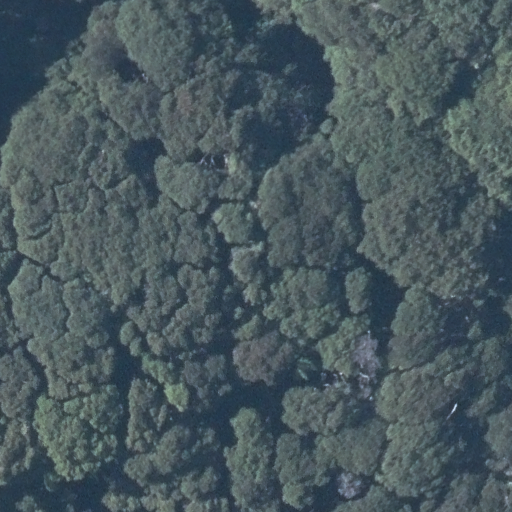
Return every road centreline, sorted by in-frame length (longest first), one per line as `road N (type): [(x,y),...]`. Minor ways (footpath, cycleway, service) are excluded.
road 1 (track): [(269,0),(435,88),(511,181)]
road 2 (track): [(0,73),(124,0)]
